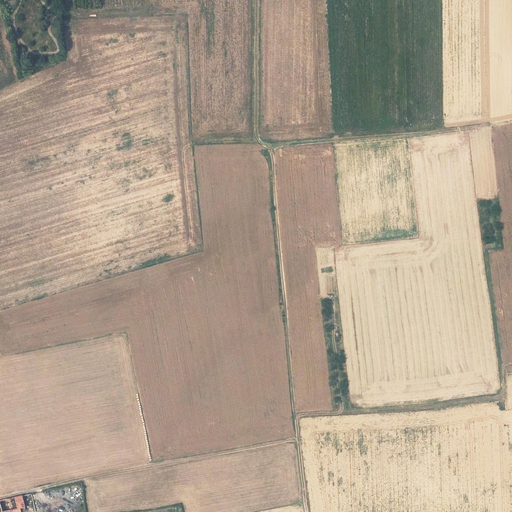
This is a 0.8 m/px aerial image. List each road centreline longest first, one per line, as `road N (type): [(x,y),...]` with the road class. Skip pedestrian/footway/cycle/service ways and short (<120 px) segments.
road 1 (track): [(295,416),(272,162),(255,131),(257,0)]
road 2 (track): [(0,497),(298,438)]
road 3 (track): [(295,416),(502,396)]
